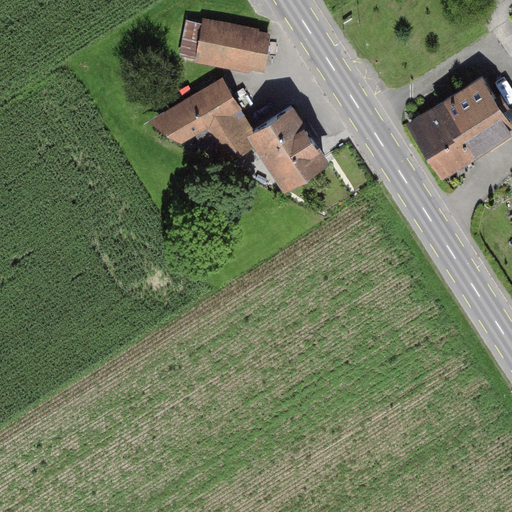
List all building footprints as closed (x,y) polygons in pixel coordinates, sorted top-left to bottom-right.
[(184,49),(200,52),(206,22),(190,19),(184,49)] [(200,52),(233,58),(239,27),(206,21),(206,22),(200,52)] [(269,33),(239,27),(233,58),(266,64),(269,33)] [(439,104),(472,154),(511,127),(511,119),(483,75),(439,104)] [(259,137),(254,130),(223,83),(160,121),(184,136),(196,128),(208,147),(216,142),(222,151),(227,148),(231,155),(259,137)] [(472,154),(439,104),(413,122),(445,171),(472,154)] [(254,130),(259,137),(287,180),(325,156),(292,106),(254,130)]
